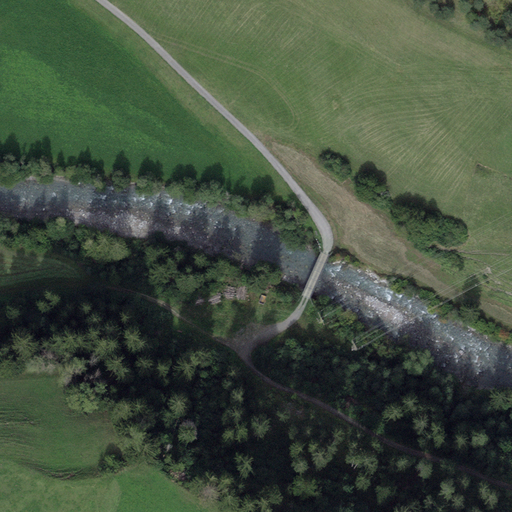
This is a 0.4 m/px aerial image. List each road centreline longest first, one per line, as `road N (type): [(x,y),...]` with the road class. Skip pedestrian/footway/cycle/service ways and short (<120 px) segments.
road 1 (track): [(247,351),(294,317),(326,254),(324,225),(263,147),(104,0)]
road 2 (track): [(511,489),(275,384),(254,369),(247,351)]
